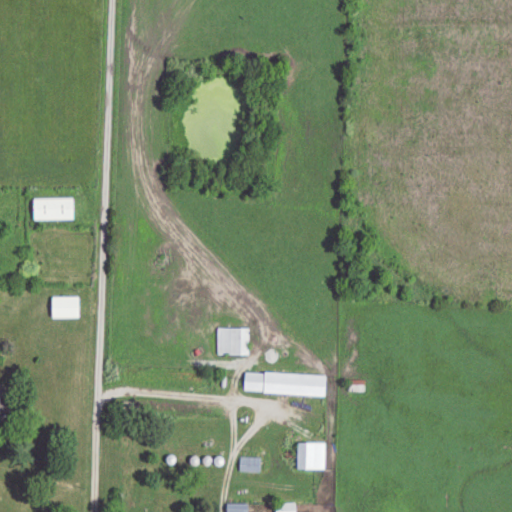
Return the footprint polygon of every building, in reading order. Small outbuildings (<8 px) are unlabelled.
[(34,199),(34,219),(73,219),(73,199),(34,199)] [(52,297),(52,318),(79,318),(79,297),(52,297)] [(249,328),(218,328),(218,356),(249,356),(249,328)] [(244,392),(325,396),(326,376),(245,372),(244,392)] [(361,383),(350,383),(350,392),(361,392),(361,383)] [(15,394),(0,386),(0,419),(2,420),(15,394)] [(325,443),(297,443),(297,469),(325,469),(325,443)] [(260,458),(240,458),(240,473),(260,473),(260,458)]
